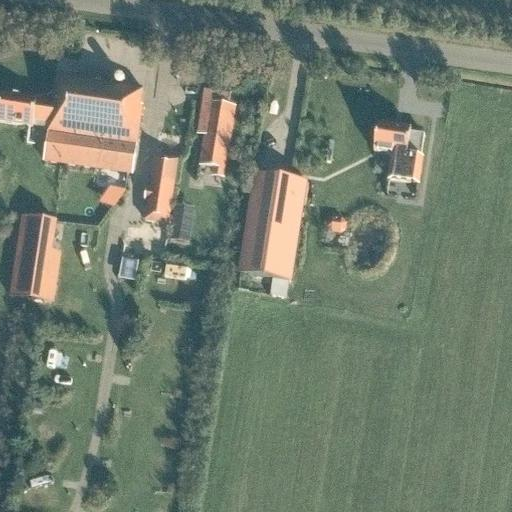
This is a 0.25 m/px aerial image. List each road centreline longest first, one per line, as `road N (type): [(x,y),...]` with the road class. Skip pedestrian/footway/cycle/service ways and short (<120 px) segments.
road 1 (track): [(171,19),(136,220),(114,226),(109,280),(117,306),(100,421),(74,511)]
road 2 (unclassified): [(511,69),(36,0)]
